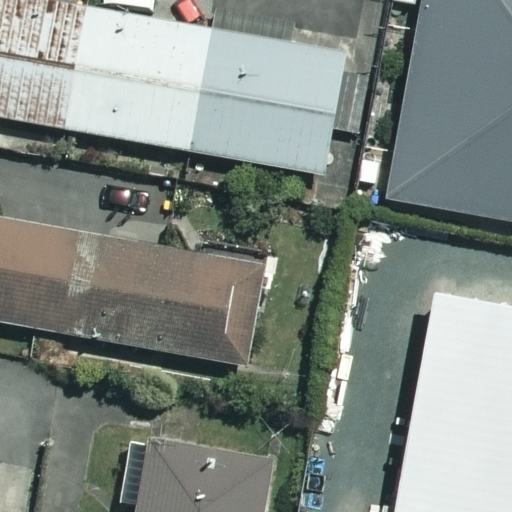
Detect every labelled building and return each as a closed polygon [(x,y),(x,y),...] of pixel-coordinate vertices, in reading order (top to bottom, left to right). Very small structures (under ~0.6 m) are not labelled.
[(0,0),(0,118),(315,174),(311,200),(337,205),(363,57),(34,0),(0,0)] [(511,0),(415,0),(380,197),(511,219),(511,0)] [(0,324),(260,372),(278,272),(0,220),(0,324)] [(511,511),(511,317),(429,303),(393,511),(511,511)] [(93,511),(105,439),(54,431),(40,511),(93,511)] [(149,511),(280,511),(289,468),(144,442),(133,504),(150,507),(149,511)]
